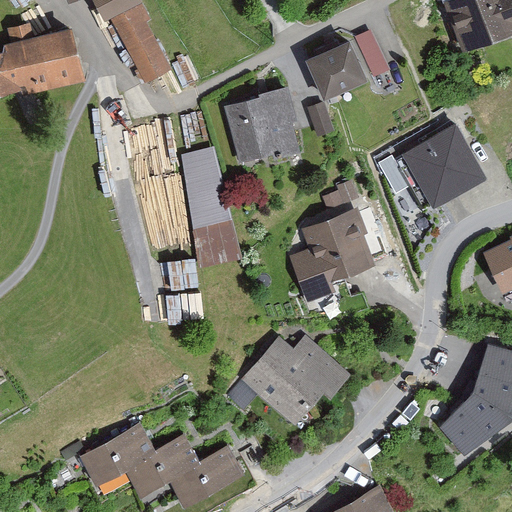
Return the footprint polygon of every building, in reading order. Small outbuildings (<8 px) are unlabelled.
[(75,0),(76,2),(83,0),(103,0),(149,85),(181,70),(152,24),(160,21),(150,0),(75,0)] [(475,57),(511,41),(511,0),(454,0),(452,1),(475,57)] [(0,101),(93,78),(81,28),(1,48),(3,58),(0,58),(0,101)] [(366,38),(316,58),(333,100),(382,81),(366,38)] [(295,88),(229,106),(244,161),(310,143),(295,88)] [(327,103),(311,109),(322,135),(338,128),(327,103)] [(467,120),(414,152),(447,207),(501,174),(467,120)] [(187,142),(202,255),(240,250),(225,137),(187,142)] [(354,179),(340,185),(347,203),(362,197),(354,179)] [(358,212),(313,231),(320,249),(296,259),(308,290),(379,262),(358,212)] [(511,241),(489,253),(505,287),(511,283),(511,241)] [(345,400),(364,375),(316,338),(306,351),(284,334),(250,378),(314,427),(338,395),(345,400)] [(511,349),(488,343),(474,389),(440,424),(465,451),(511,417),(511,349)] [(192,510),(256,474),(247,458),(239,444),(212,460),(204,447),(195,432),(168,448),(159,432),(151,419),(89,454),(110,492),(137,477),(151,501),(178,485),(192,510)] [(337,510),(333,511),(392,511),(379,488),(350,504),(346,497),(333,504),(337,510)]
